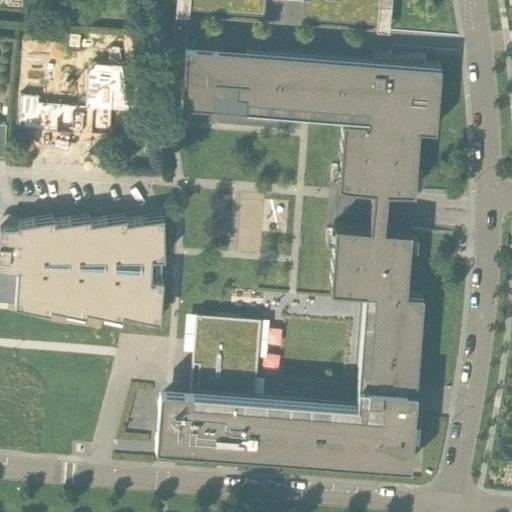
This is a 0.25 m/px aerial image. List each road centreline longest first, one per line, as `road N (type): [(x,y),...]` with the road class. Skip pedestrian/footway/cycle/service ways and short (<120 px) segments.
road 1 (residential): [(452,503),(0,464)]
road 2 (residential): [(490,191),(484,310),(452,503)]
road 3 (residential): [(490,191),(470,0)]
road 4 (residential): [(151,177),(0,168)]
